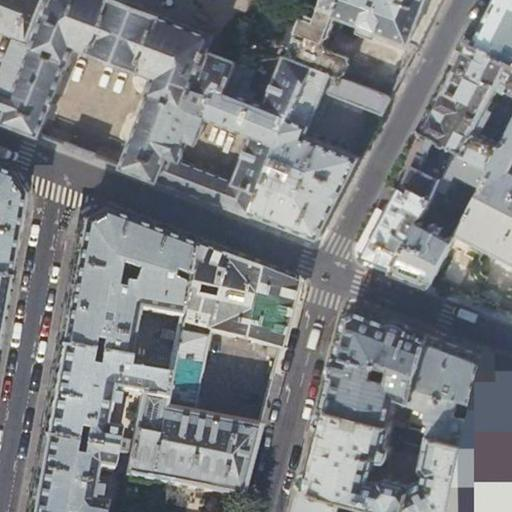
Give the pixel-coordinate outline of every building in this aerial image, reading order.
[(248,66),(209,51),(215,36),(121,0),(0,0),(0,120),(15,126),(40,136),(69,64),(71,65),(79,46),(156,76),(148,96),(150,97),(122,168),(218,205),(250,217),(253,212),(254,212),(262,193),(235,183),(236,181),(182,160),(189,141),(192,142),(200,138),(208,118),(244,132),(258,94),(240,87),(248,66)] [(419,47),(443,0),(323,0),(322,5),(310,0),(288,57),(313,67),(341,77),(349,58),(322,48),(335,14),(419,47)] [(511,0),(499,0),(477,44),(511,61),(511,0)] [(411,144),(392,182),(403,187),(412,191),(414,187),(435,197),(457,147),(494,166),(511,130),(511,61),(477,44),(465,39),(443,82),(411,144)] [(393,98),(341,77),(313,67),(262,193),(254,212),(320,237),(321,237),(362,157),(308,134),(313,123),(318,125),(329,99),(363,112),(366,107),(384,115),(393,98)] [(511,167),(511,130),(494,166),(431,287),(486,308),(511,317),(511,172),(510,172),(511,167)] [(431,287),(494,166),(457,147),(435,197),(397,266),(393,272),(410,279),(431,287)] [(0,171),(0,279),(10,281),(18,237),(25,198),(20,190),(12,176),(0,171)] [(397,266),(435,197),(414,187),(412,191),(403,187),(402,189),(392,208),(368,255),(380,260),(397,266)] [(193,245),(170,236),(102,210),(94,215),(80,223),(69,284),(54,369),(49,394),(34,479),(28,511),(104,511),(106,503),(92,501),(98,470),(112,472),(120,429),(106,427),(113,391),(141,397),(141,396),(164,399),(168,377),(128,370),(139,311),(179,319),(193,245)] [(266,355),(277,358),(279,349),(296,284),(258,270),(193,245),(179,319),(178,323),(168,377),(164,399),(141,396),(141,397),(125,477),(240,499),(259,426),(194,413),(211,331),(268,346),(266,355)] [(0,335),(2,326),(10,281),(0,279),(0,335)] [(415,402),(432,336),(416,329),(384,318),(355,306),(352,308),(339,356),(326,407),(395,425),(403,397),(415,402)] [(451,343),(432,336),(415,402),(435,410),(431,414),(432,420),(435,422),(431,434),(468,443),(487,356),(451,343)] [(511,511),(511,364),(487,355),(468,443),(453,511),(511,511)] [(390,444),(395,425),(326,407),(315,447),(304,489),(395,511),(441,511),(442,511),(443,511),(453,511),(468,443),(431,434),(424,468),(426,471),(429,473),(427,479),(423,480),(419,482),(416,486),(414,490),(412,487),(390,481),(384,487),(373,484),(378,464),(386,466),(388,465),(390,462),(393,449),(393,447),(390,444)] [(395,511),(304,489),(298,511),(395,511)]
